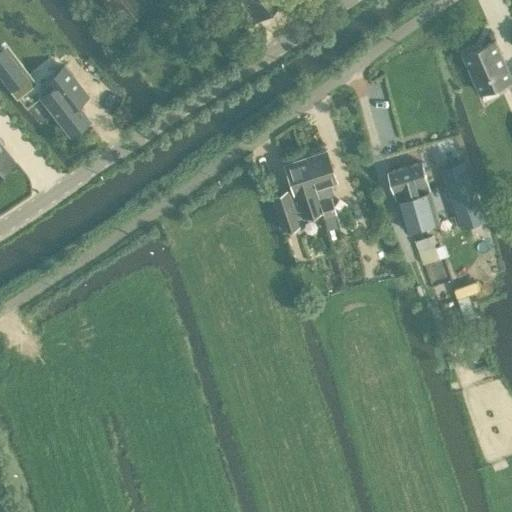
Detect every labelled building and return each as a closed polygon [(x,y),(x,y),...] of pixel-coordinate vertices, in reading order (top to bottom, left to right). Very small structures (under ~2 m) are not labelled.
[(141,0),(101,0),(122,26),(147,6),(141,0)] [(239,0),(254,18),(276,0),(239,0)] [(495,40),(463,54),(480,92),(511,78),(495,40)] [(47,90),(39,96),(69,134),(87,119),(71,100),(75,96),(80,92),(60,67),(41,82),(47,90)] [(0,170),(13,159),(0,143),(0,170)] [(325,150),(305,156),(318,197),(333,192),(330,183),(335,181),(325,150)] [(273,194),(271,195),(282,229),(285,228),(297,224),(295,218),(320,210),(317,200),(316,197),(318,197),(305,156),(283,164),(292,188),(273,194)] [(467,158),(442,166),(462,226),(487,217),(467,158)] [(421,161),(389,171),(398,201),(406,228),(438,219),(430,191),(421,161)] [(330,196),(317,200),(320,210),(327,230),(329,229),(332,228),(340,226),(330,196)]
